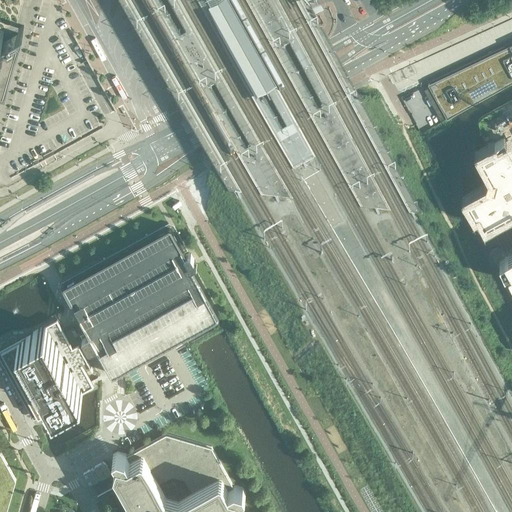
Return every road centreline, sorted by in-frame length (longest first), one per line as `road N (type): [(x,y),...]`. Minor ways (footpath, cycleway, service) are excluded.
road 1 (tertiary): [(407,0),(0,218)]
road 2 (tertiary): [(0,267),(372,54)]
road 3 (unclassified): [(391,89),(511,33)]
